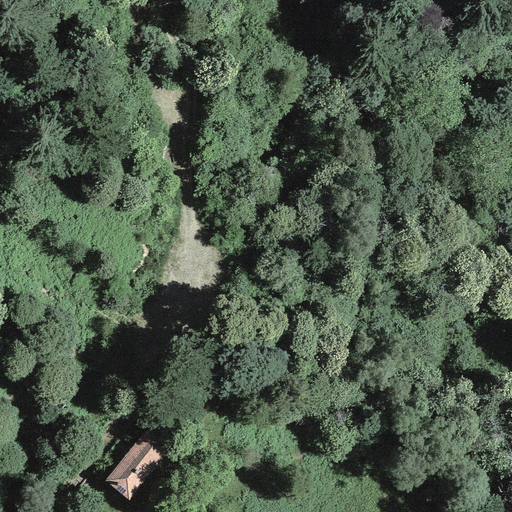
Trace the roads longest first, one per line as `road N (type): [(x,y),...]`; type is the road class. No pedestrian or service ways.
road 1 (track): [(185,94),(187,185),(200,242),(198,282),(182,328)]
road 2 (track): [(164,0),(192,73),(185,94),(161,96),(141,75),(123,0)]
